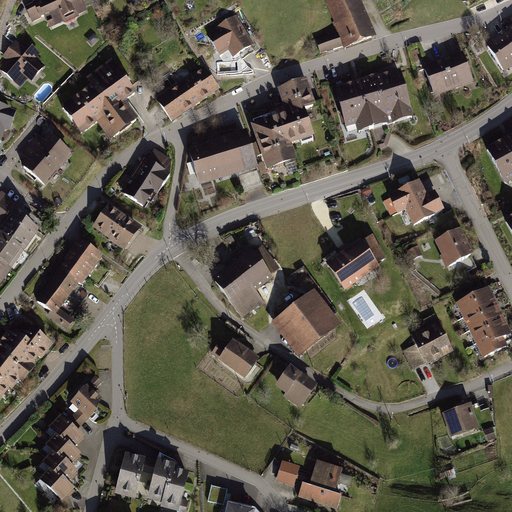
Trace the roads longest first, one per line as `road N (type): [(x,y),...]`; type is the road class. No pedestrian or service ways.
road 1 (residential): [(511,358),(405,400),(364,406),(327,395),(221,303),(173,240)]
road 2 (residential): [(511,6),(263,86),(179,128)]
road 3 (tertiary): [(173,240),(447,147)]
road 4 (residential): [(179,128),(117,156),(84,184),(0,293)]
road 5 (residential): [(116,418),(252,473),(298,511)]
road 6 (tertiary): [(0,436),(110,319)]
road 7 (residential): [(447,147),(511,287)]
